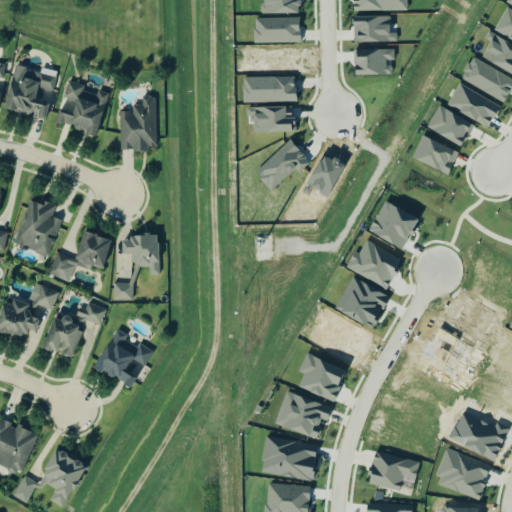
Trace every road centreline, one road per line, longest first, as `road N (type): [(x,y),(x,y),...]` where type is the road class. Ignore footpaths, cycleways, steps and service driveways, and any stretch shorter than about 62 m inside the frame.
road 1 (residential): [(339,511),(347,444),(425,278)]
road 2 (residential): [(123,195),(0,146)]
